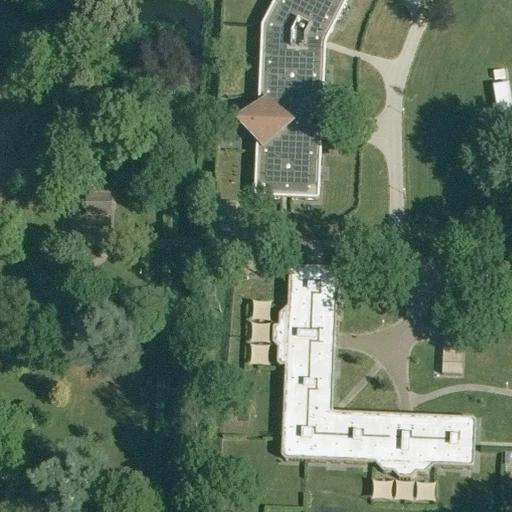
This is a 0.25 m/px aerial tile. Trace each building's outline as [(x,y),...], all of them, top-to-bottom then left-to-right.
[(275,0),(261,28),(257,113),(245,124),(245,125),(244,126),(245,127),(256,140),(253,196),(254,197),(254,198),(255,199),(256,199),(257,199),(282,201),(283,194),(290,194),(290,201),(315,202),(316,202),(317,202),(317,201),(318,201),(318,200),(319,200),(319,199),(321,141),(315,140),(316,118),(322,118),(325,48),(327,43),(349,0),(275,0)] [(492,87),(497,116),(511,113),(511,103),(509,84),(492,87)] [(111,217),(111,194),(85,194),(85,217),(111,217)] [(216,203),(214,233),(234,234),(236,204),(216,203)] [(474,466),(474,450),(474,449),(473,448),(473,443),(474,443),(474,442),(475,442),(475,441),(475,425),(475,424),(475,423),(474,422),(473,421),(472,421),(411,418),(410,418),(410,419),(409,419),(409,420),(409,421),(402,421),(402,418),(335,415),(334,415),(333,415),(333,414),(332,414),(332,413),(335,349),(332,349),(332,337),(334,337),(335,337),(335,336),(338,275),(338,274),(338,273),(337,273),(337,272),(336,272),(336,271),(335,271),(334,271),(318,270),(316,270),(311,270),(309,270),(293,269),(292,269),(291,269),(291,270),(290,270),(289,271),(289,272),(289,273),(287,309),(280,316),(279,317),(279,318),(279,319),(278,328),(278,329),(277,329),(274,329),(273,329),(273,330),(272,330),(272,331),(272,345),(277,351),(277,364),(277,365),(277,366),(277,367),(278,368),(279,368),(280,369),(285,369),(281,457),(281,458),(281,459),(282,460),(283,461),(284,462),(285,462),(286,462),(374,466),(381,473),(382,474),(383,474),(384,475),(392,475),(393,475),(394,476),(398,481),(410,481),(416,476),(423,476),(424,476),(425,476),(426,475),(433,468),(469,470),(470,470),(471,470),(472,469),(473,469),(473,468),(473,467),(474,466)] [(444,320),(442,376),(462,376),(464,321),(444,320)]
